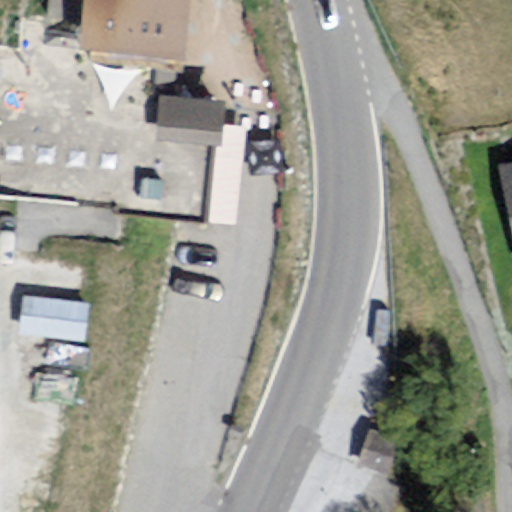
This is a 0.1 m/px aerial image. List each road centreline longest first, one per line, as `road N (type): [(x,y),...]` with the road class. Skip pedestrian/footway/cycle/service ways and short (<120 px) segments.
road 1 (residential): [(340,74),(374,81),(407,121),(488,341),(510,431),(507,511)]
road 2 (tertiary): [(254,511),(347,256),(349,125),(340,74)]
